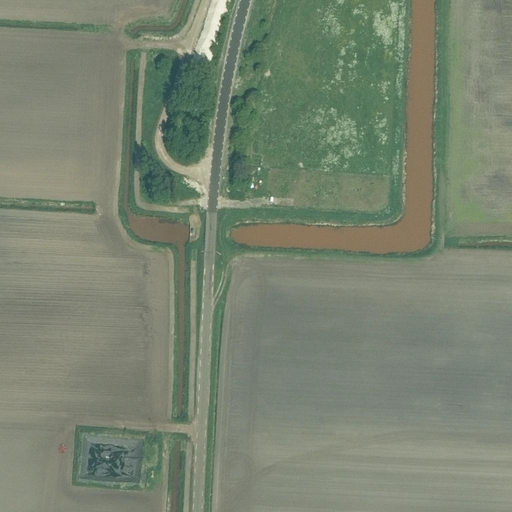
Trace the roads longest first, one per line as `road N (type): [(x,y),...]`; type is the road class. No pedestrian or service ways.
road 1 (tertiary): [(196,511),(212,176)]
road 2 (unclassified): [(212,176),(174,167),(160,141),(203,0)]
road 3 (tertiary): [(212,176),(247,0)]
